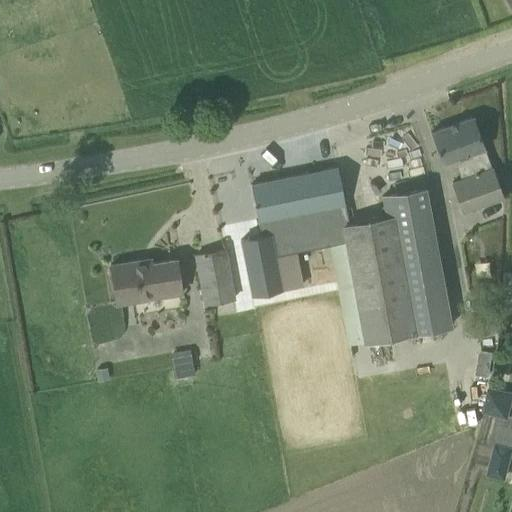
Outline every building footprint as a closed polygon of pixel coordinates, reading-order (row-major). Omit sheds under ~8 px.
[(503,198),(473,116),(431,131),(443,164),(455,160),(462,178),(452,182),(463,212),(503,198)] [(349,224),(337,167),(251,184),(261,235),(242,238),(253,296),(285,290),(278,253),(329,244),(332,243),(345,240),(343,225),(349,224)] [(348,344),(365,341),(417,333),(416,330),(452,324),(446,293),(427,186),(382,194),(385,217),(349,224),(343,225),(345,240),(332,243),(329,244),(333,262),(326,263),(329,280),(336,278),(348,344)] [(205,304),(235,299),(225,249),(196,254),(205,304)] [(117,304),(182,294),(176,259),(151,263),(150,258),(111,264),(117,304)] [(106,367),(95,370),(97,380),(108,378),(106,367)] [(495,442),(511,446),(511,414),(511,417),(509,416),(511,404),(511,391),(488,387),(483,412),(496,415),(489,444),(494,445),(495,442)] [(494,445),(486,474),(505,479),(511,454),(511,446),(495,442),(494,445)]
